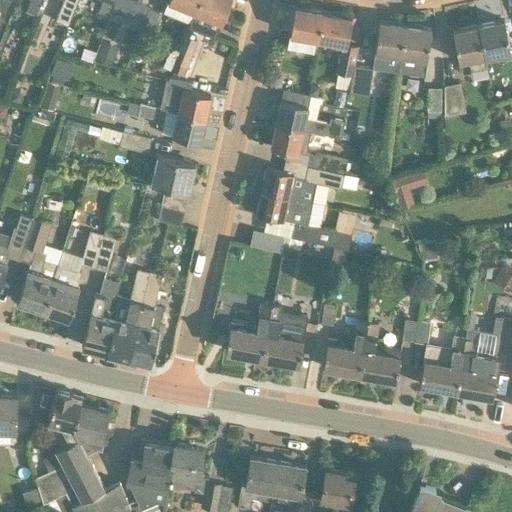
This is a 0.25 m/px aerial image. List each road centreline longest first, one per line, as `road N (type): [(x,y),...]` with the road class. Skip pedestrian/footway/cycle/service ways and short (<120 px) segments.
road 1 (residential): [(175,392),(263,0)]
road 2 (residential): [(175,392),(511,459)]
road 3 (residential): [(0,352),(175,392)]
